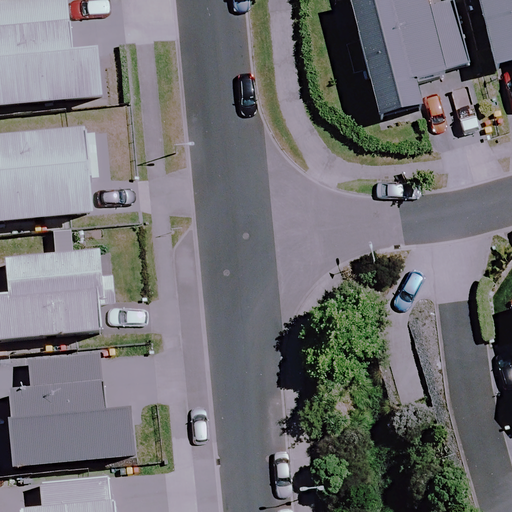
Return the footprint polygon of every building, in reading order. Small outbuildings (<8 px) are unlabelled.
[(450,4),(449,0),(349,0),(351,5),(331,10),(338,42),(360,37),(379,123),(421,114),(414,87),(474,74),(457,2),(450,4)] [(511,0),(471,0),(485,69),(511,63),(511,0)] [(74,62),(69,1),(0,5),(0,113),(106,106),(102,60),(74,62)] [(99,134),(0,143),(0,229),(93,220),(90,183),(104,181),(99,134)] [(114,305),(109,256),(10,264),(13,302),(0,303),(0,347),(102,338),(99,307),(114,305)] [(511,298),(493,304),(511,365),(504,367),(511,392),(511,405),(503,408),(511,435),(511,434),(511,298)] [(152,406),(148,357),(0,368),(0,474),(143,463),(139,407),(152,406)] [(112,511),(110,481),(44,487),(46,511),(112,511)]
